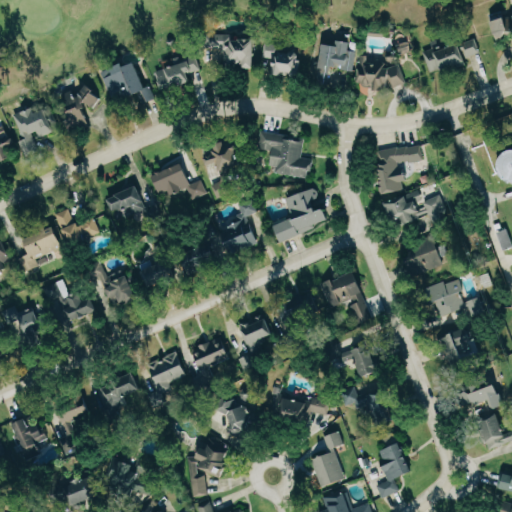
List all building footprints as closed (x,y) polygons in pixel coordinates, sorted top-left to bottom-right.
[(511,33),(511,14),(494,18),(497,37),(511,33)] [(257,33),(216,33),(216,53),(229,53),(229,67),(247,67),(247,68),(257,68),(257,33)] [(431,73),(469,62),(467,57),(480,53),(476,38),(447,46),(446,43),(425,49),(431,73)] [(356,69),(358,50),(352,49),(353,41),(341,40),(341,45),(325,43),(323,62),(316,62),(314,82),(329,83),(331,67),(356,69)] [(264,60),(276,61),(275,72),(302,75),(304,51),(282,49),(283,44),(266,43),(264,60)] [(157,72),(165,92),(204,76),(196,56),(157,72)] [(139,62),(128,65),(128,63),(104,71),(114,101),(139,93),(143,104),(158,99),(153,85),(147,87),(139,62)] [(92,125),(87,108),(101,104),(96,87),(67,96),(73,118),(68,120),(71,131),(92,125)] [(56,131),(49,111),(20,122),(26,140),(22,141),(27,155),(43,150),(38,138),(56,131)] [(0,163),(14,158),(9,145),(16,143),(10,125),(0,128),(0,163)] [(306,137),(263,132),(261,148),(274,150),(272,165),(279,166),(278,173),(312,177),(314,158),(304,157),(306,137)] [(236,192),(228,169),(244,163),(235,141),(204,152),(209,165),(219,162),(226,179),(213,183),(219,198),(236,192)] [(408,190),(405,172),(427,169),(423,144),(380,150),(386,193),(408,190)] [(163,195),(190,188),(193,198),(208,194),(204,179),(191,183),(186,164),(156,172),(163,195)] [(119,221),(150,207),(139,185),(109,199),(119,221)] [(287,198),(294,219),(278,224),(283,238),(333,222),(328,207),(323,209),(316,188),(287,198)] [(451,220),(443,194),(424,200),(422,191),(387,201),(393,221),(406,217),(408,222),(430,216),(431,220),(424,222),(426,228),(451,220)] [(261,243),(250,215),(258,212),(252,199),(240,204),(245,217),(224,226),(236,253),(261,243)] [(97,217),(78,223),(74,208),(59,213),(70,247),(89,241),(87,236),(102,232),(97,217)] [(46,254),(65,247),(57,226),(27,237),(32,253),(20,257),(26,271),(50,263),(46,254)] [(499,232),(506,250),(511,246),(511,235),(509,228),(499,232)] [(446,265),(438,239),(407,249),(415,275),(446,265)] [(0,271),(8,268),(4,258),(12,255),(6,240),(0,241),(0,271)] [(89,266),(94,279),(102,276),(112,300),(121,296),(122,301),(144,292),(134,266),(109,275),(104,261),(89,266)] [(332,307),(347,302),(355,326),(375,319),(358,271),(324,283),(332,307)] [(432,287),(443,317),(467,308),(461,292),(466,290),(460,276),(432,287)] [(71,321),(96,312),(87,289),(71,295),(66,280),(44,288),(49,300),(61,296),(71,321)] [(41,309),(9,319),(14,337),(47,327),(41,309)] [(274,335),(266,314),(242,322),(249,344),(274,335)] [(0,355),(15,349),(4,325),(0,326),(0,355)] [(472,330),(443,337),(450,363),(479,356),(472,330)] [(213,374),(211,365),(230,361),(226,339),(197,344),(203,376),(213,374)] [(361,378),(382,373),(374,339),(359,342),(360,347),(343,351),(341,342),(328,345),(333,365),(356,359),(361,378)] [(152,362),(159,387),(169,384),(170,390),(192,383),(183,353),(152,362)] [(103,385),(112,407),(145,393),(136,372),(103,385)] [(504,407),(498,385),(488,387),(487,383),(474,386),(478,404),(490,400),(493,410),(504,407)] [(362,409),(374,406),(378,423),(395,420),(389,392),(359,398),(362,409)] [(260,428),(254,394),(227,399),(233,433),(260,428)] [(311,421),(313,411),(329,414),(332,397),(314,395),(313,401),(282,397),(279,417),(311,421)] [(60,437),(64,446),(106,427),(94,401),(61,415),(69,433),(60,437)] [(491,447),(511,441),(511,426),(505,429),(501,416),(483,421),(491,447)] [(45,429),(38,432),(32,417),(16,424),(26,449),(50,439),(45,429)] [(347,444),(342,431),(327,436),(332,449),(347,444)] [(377,452),(388,481),(377,485),(382,498),(399,492),(394,479),(410,473),(399,443),(377,452)] [(205,475),(225,474),(223,446),(197,448),(198,456),(187,457),(191,497),(207,496),(205,475)] [(320,488),(344,480),(335,452),(311,460),(320,488)] [(137,460),(136,464),(111,458),(104,485),(150,496),(157,466),(137,460)] [(511,491),(511,475),(500,473),(497,488),(511,491)] [(68,505),(100,498),(94,476),(63,484),(68,505)] [(370,511),(368,504),(349,510),(343,491),(323,497),(327,511),(370,511)] [(511,511),(511,504),(503,501),(499,511),(511,511)] [(200,511),(241,511),(241,509),(232,511),(212,511),(209,502),(198,506),(200,511)]
